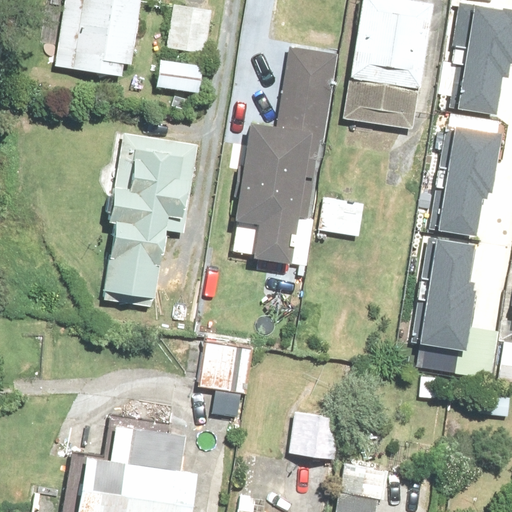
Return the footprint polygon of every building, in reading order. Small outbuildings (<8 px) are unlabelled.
[(126,64),(136,0),(60,0),(50,66),(117,76),(119,63),(126,64)] [(425,2),(410,0),(354,0),(337,118),(406,128),(425,2)] [(511,43),(511,3),(487,0),(471,0),(456,100),(492,106),(498,69),(508,70),(511,43)] [(207,9),(170,4),(164,48),(201,53),(207,9)] [(334,54),(285,46),(272,126),(242,121),(226,220),(232,220),(227,250),(246,253),(245,257),(258,259),(256,269),(278,272),(280,262),(283,263),(290,216),(307,219),(314,177),(309,176),(315,141),(320,141),(334,54)] [(197,64),(155,59),(152,87),(193,92),(197,64)] [(498,127),(452,120),(436,222),(473,228),(478,191),(488,192),(498,127)] [(179,233),(194,143),(119,131),(110,187),(106,187),(100,221),(108,222),(96,299),(145,306),(146,298),(150,298),(158,248),(154,247),(157,230),(179,233)] [(319,197),(314,230),(355,236),(360,203),(319,197)] [(434,234),(419,337),(465,344),(475,278),(465,277),(470,239),(434,234)] [(511,275),(495,380),(511,382),(511,275)] [(246,349),(199,342),(193,386),(239,393),(246,349)] [(475,396),(475,415),(506,415),(506,396),(475,396)] [(336,419),(290,413),(285,453),(331,459),(336,419)] [(67,511),(185,511),(191,473),(175,470),(180,435),(107,425),(102,459),(75,456),(67,511)] [(372,511),(374,499),(376,499),(381,470),(339,463),(330,511),(372,511)] [(42,511),(45,492),(31,491),(28,511),(42,511)] [(232,511),(259,511),(262,499),(236,494),(232,511)]
